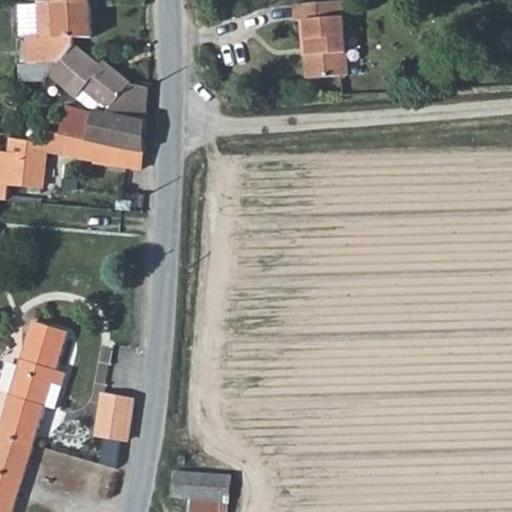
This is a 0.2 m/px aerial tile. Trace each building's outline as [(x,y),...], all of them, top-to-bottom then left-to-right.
[(294,24),(297,76),(345,74),(339,0),(337,0),(287,3),(288,24),(294,24)] [(89,36),(89,2),(42,4),(17,4),(15,36),(24,37),(72,44),(72,34),(89,36)] [(65,105),(58,136),(148,154),(149,86),(132,86),(103,60),(101,63),(72,44),(24,37),(21,85),(62,89),(67,83),(81,94),(90,92),(86,110),(65,105)] [(0,180),(7,181),(12,138),(0,134),(0,180)] [(95,162),(148,168),(148,154),(58,136),(47,134),(45,149),(95,154),(95,162)] [(40,186),(45,149),(12,138),(7,181),(40,186)] [(0,437),(30,446),(44,451),(48,433),(36,430),(66,331),(33,321),(0,424),(0,437)] [(101,437),(136,441),(141,395),(106,392),(101,437)] [(0,511),(10,511),(24,468),(30,446),(0,437),(0,511)] [(37,472),(44,451),(30,446),(24,468),(37,472)] [(88,511),(109,470),(78,461),(61,496),(88,511)] [(230,475),(178,471),(177,497),(189,498),(188,511),(206,511),(207,499),(230,500),(230,494),(242,494),(242,482),(230,482),(230,475)]
